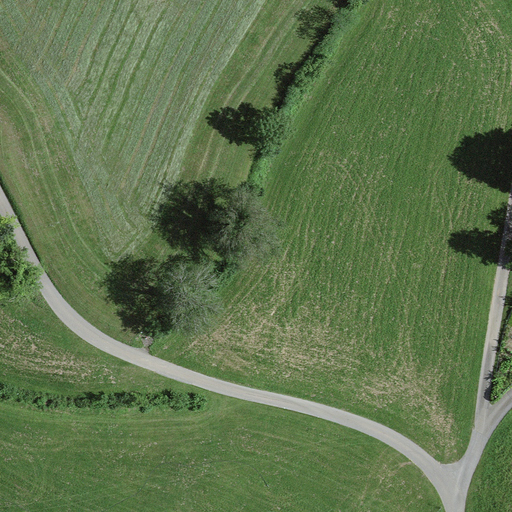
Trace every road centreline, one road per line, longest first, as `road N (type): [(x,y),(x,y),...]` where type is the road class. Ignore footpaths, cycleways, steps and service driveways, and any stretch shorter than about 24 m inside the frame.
road 1 (residential): [(447,488),(414,453),(358,421),(204,379),(87,330),(53,299),(0,202)]
road 2 (track): [(511,198),(477,424),(447,488),(449,511)]
